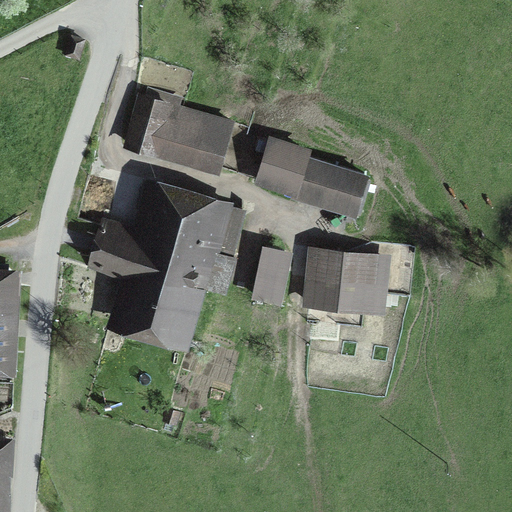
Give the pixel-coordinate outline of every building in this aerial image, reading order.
[(84,39),(72,35),(66,54),(78,58),(84,39)] [(231,119),(141,95),(128,142),(219,166),(231,119)] [(308,151),(270,140),(258,179),(356,208),(365,179),(305,161),(308,151)] [(228,204),(229,202),(161,183),(146,238),(101,224),(89,265),(135,278),(124,315),(176,331),(190,284),(204,288),(215,252),(228,256),(243,208),(228,204)] [(265,248),(256,295),(280,300),(286,270),(282,269),(285,252),(265,248)] [(370,258),(370,254),(315,248),(309,302),(383,310),(388,260),(370,258)] [(0,365),(4,366),(8,271),(0,271),(0,365)]
